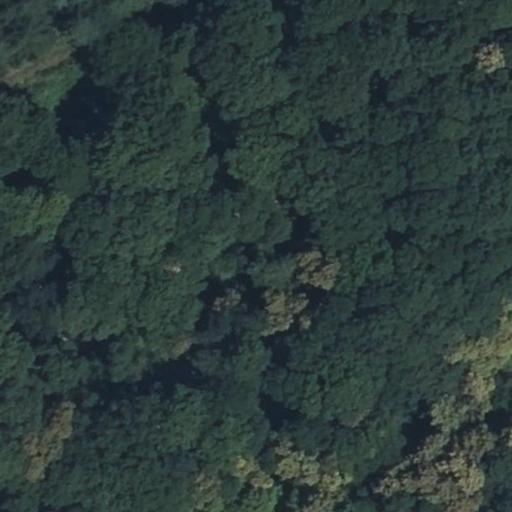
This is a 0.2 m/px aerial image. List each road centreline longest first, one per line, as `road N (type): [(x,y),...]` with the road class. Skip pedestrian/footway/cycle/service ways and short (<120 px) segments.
road 1 (track): [(511,350),(321,511)]
road 2 (track): [(0,424),(142,315)]
road 3 (track): [(0,72),(129,0)]
